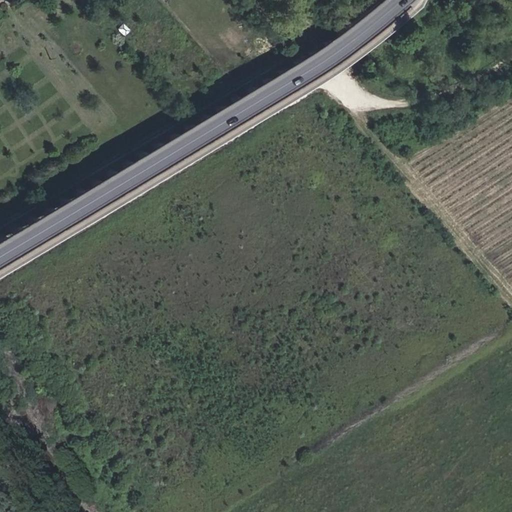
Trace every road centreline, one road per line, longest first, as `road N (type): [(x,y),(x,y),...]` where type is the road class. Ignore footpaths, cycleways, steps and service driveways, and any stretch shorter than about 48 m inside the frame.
road 1 (secondary): [(0,247),(302,68),(395,0)]
road 2 (track): [(511,66),(415,103),(349,92)]
